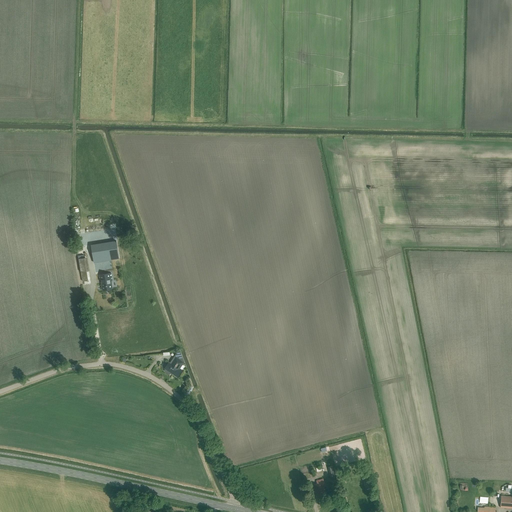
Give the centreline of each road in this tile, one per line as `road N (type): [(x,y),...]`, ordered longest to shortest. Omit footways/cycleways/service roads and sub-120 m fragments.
road 1 (residential): [(233,508),(201,427),(151,377),(117,365),(73,366),(0,391)]
road 2 (secondary): [(233,508),(0,460)]
